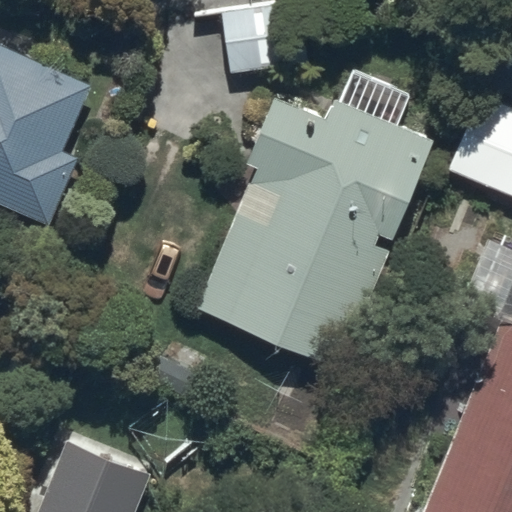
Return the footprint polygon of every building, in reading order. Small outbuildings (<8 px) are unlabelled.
[(269,0),(223,7),(232,66),(301,56),(292,0),(269,0)] [(511,5),(483,81),(511,92),(511,5)] [(0,195),(49,217),(78,153),(61,146),(91,79),(0,39),(0,195)] [(450,163),(511,188),(511,101),(480,89),(450,163)] [(257,160),(199,302),(356,367),(404,251),(374,239),(379,227),(392,232),(433,134),(335,94),(327,114),(274,92),(248,156),(257,160)] [(511,511),(511,320),(503,317),(423,511),(511,511)] [(68,436),(36,511),(131,511),(149,469),(68,436)]
